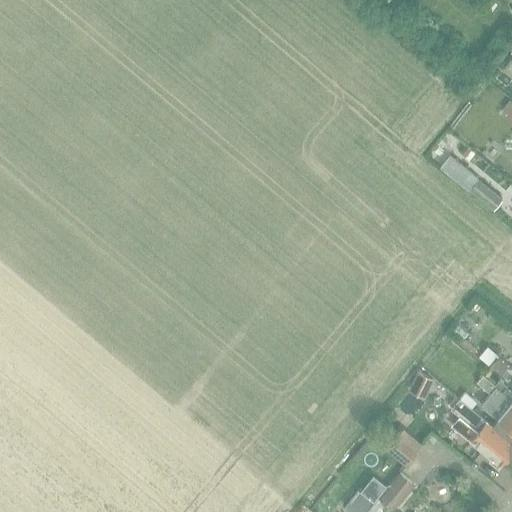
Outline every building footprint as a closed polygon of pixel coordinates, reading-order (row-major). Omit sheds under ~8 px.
[(511,103),(508,101),(502,109),(507,113),(505,116),(511,121),(511,103)] [(465,173),(458,181),(467,189),(476,178),(478,176),(469,169),(465,173)] [(502,199),(476,178),(467,189),(493,210),(502,199)] [(444,333),(472,359),(479,352),(452,325),(444,333)] [(488,365),(497,355),(486,346),(478,357),(488,365)] [(416,371),(407,390),(424,399),(434,379),(416,371)] [(511,400),(510,399),(504,394),(480,374),(474,381),(489,394),(480,405),(496,418),(489,425),(511,443),(511,400)] [(464,392),(458,400),(470,409),(476,402),(464,392)] [(511,443),(489,425),(470,409),(458,400),(458,399),(450,408),(476,430),(469,439),(499,464),(511,448),(511,443)] [(403,427),(386,447),(405,463),(421,443),(403,427)] [(377,497),(391,509),(412,485),(397,472),(377,497)] [(307,511),(327,511),(331,507),(307,488),(295,502),(307,511)] [(356,490),(343,507),(349,511),(363,511),(365,511),(372,502),(356,490)]
